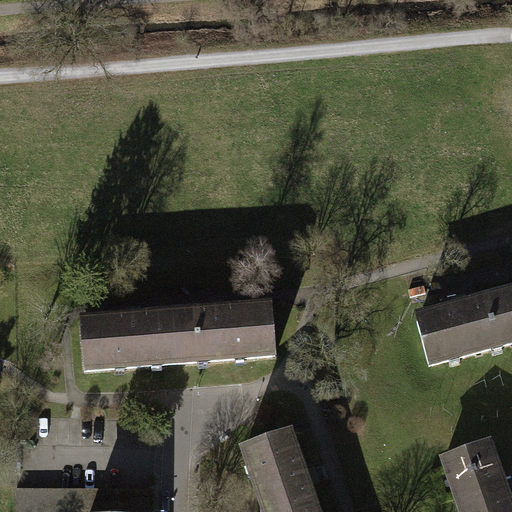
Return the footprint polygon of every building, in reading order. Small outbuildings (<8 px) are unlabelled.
[(511,294),(502,297),(511,333),(511,294)] [(511,333),(502,297),(411,322),(424,369),(511,345),(511,333)] [(270,310),(173,318),(177,366),(274,358),(270,310)] [(173,318),(75,326),(79,374),(177,366),(173,318)] [(311,511),(285,433),(239,448),(260,511),(311,511)] [(507,511),(484,443),(439,458),(457,511),(507,511)] [(146,511),(146,489),(14,489),(14,511),(146,511)]
